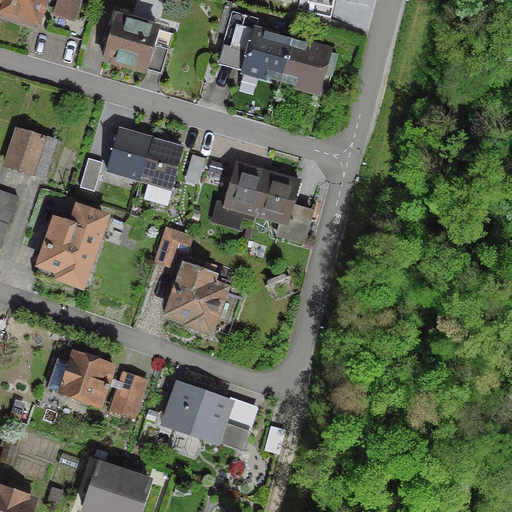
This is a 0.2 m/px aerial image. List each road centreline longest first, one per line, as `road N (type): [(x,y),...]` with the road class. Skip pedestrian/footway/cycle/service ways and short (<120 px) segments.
road 1 (residential): [(347,159),(299,353),(284,383),(230,375),(0,292)]
road 2 (residential): [(0,60),(347,159)]
road 3 (residential): [(389,0),(347,159)]
